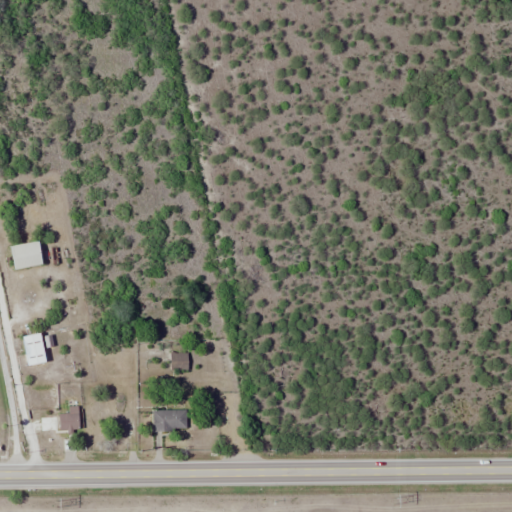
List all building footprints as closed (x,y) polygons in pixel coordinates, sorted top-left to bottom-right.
[(13,269),(42,267),(40,243),(11,245),(13,269)] [(46,363),(41,334),(23,337),(28,366),(46,363)] [(186,354),(171,354),(171,371),(186,371),(186,354)] [(185,410),(152,410),(152,432),(186,431),(185,410)] [(59,415),(59,433),(78,433),(78,411),(70,411),(70,415),(59,415)]
